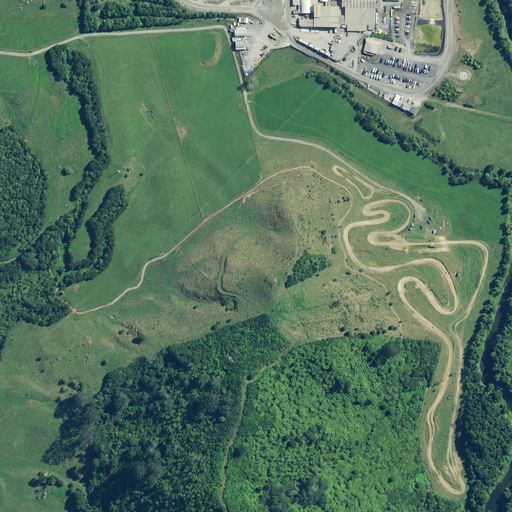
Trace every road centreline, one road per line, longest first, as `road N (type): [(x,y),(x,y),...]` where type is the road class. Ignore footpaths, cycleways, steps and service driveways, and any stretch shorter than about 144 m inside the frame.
road 1 (track): [(227,511),(221,471),(245,382),(293,340),(266,309),(122,362),(86,392),(0,387)]
road 2 (track): [(391,201),(401,195),(320,147),(255,129),(221,26),(83,33),(32,53),(0,49)]
